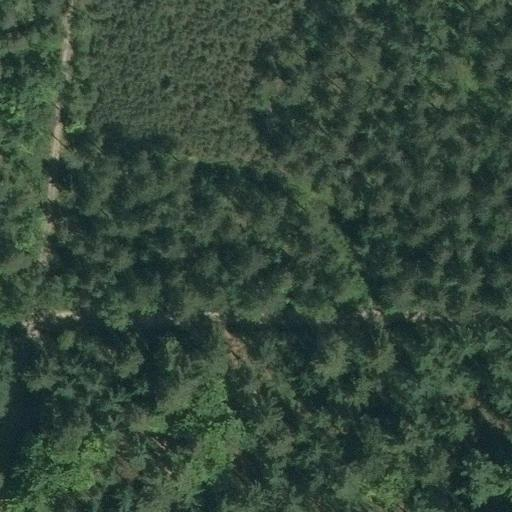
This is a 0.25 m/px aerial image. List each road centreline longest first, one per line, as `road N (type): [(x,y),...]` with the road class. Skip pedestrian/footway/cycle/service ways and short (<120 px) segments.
road 1 (track): [(26,314),(511,303)]
road 2 (track): [(71,0),(26,314)]
